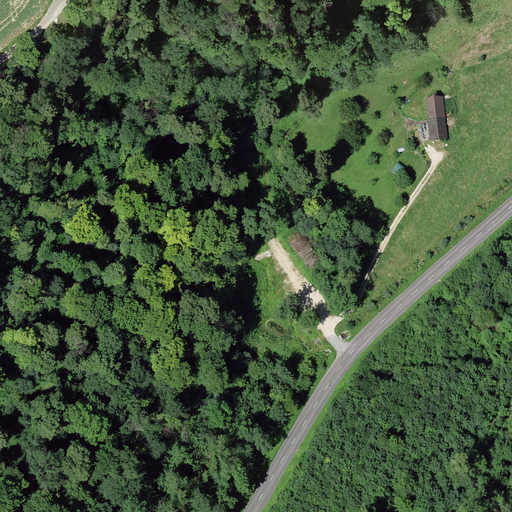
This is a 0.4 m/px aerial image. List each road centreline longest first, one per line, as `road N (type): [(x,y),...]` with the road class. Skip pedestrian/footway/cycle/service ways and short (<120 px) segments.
road 1 (track): [(347,354),(278,250),(265,167),(281,102),(366,0)]
road 2 (secondary): [(253,511),(347,354),(511,201)]
road 3 (track): [(321,323),(346,312),(382,266),(402,212),(431,172),(428,146)]
road 4 (track): [(387,373),(420,333),(511,267)]
